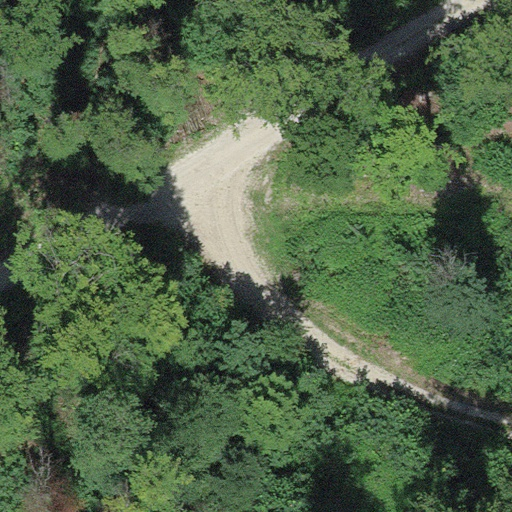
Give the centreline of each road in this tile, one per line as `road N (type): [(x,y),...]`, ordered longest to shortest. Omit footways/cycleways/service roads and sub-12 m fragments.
road 1 (track): [(181,202),(280,327),(411,416),(511,436)]
road 2 (track): [(511,0),(181,202)]
road 3 (track): [(0,292),(181,202)]
